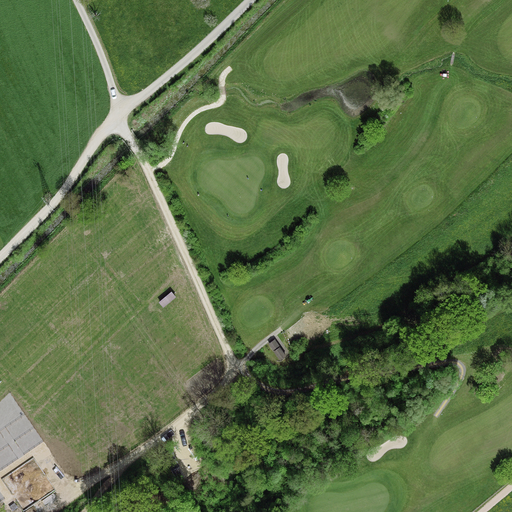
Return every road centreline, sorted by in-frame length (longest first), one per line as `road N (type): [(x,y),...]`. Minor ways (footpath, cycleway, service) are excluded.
road 1 (track): [(236,376),(117,112)]
road 2 (track): [(0,255),(56,197),(117,112)]
road 3 (track): [(117,112),(251,0)]
road 4 (track): [(75,0),(117,112)]
